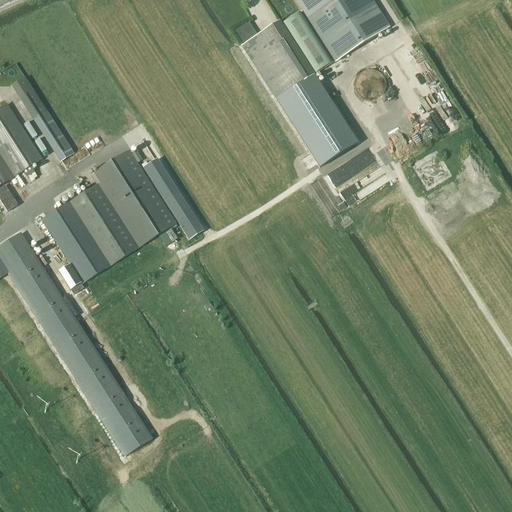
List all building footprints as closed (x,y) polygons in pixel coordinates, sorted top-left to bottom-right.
[(390,29),(371,0),(294,0),(301,11),(334,63),(390,29)] [(299,14),(280,26),(281,27),(313,77),(331,65),(299,14)] [(276,100),(313,77),(281,27),(280,26),(279,25),(278,23),(257,37),(244,45),(242,46),(276,100)] [(253,30),(239,38),(244,45),(257,37),(253,30)] [(24,79),(11,87),(60,165),(73,156),(72,155),(51,120),(46,113),(24,79)] [(313,79),(277,102),(289,121),(318,165),(354,141),(313,79)] [(0,187),(41,161),(6,106),(0,109),(0,187)] [(96,186),(68,204),(109,268),(150,242),(157,237),(163,233),(167,231),(175,226),(137,165),(131,156),(128,152),(90,177),(96,186)] [(136,153),(131,156),(137,165),(142,162),(136,153)] [(178,193),(163,203),(176,223),(189,242),(204,232),(178,193)] [(0,246),(0,260),(124,458),(151,441),(21,234),(0,246)] [(70,291),(82,283),(70,264),(58,272),(70,291)]
